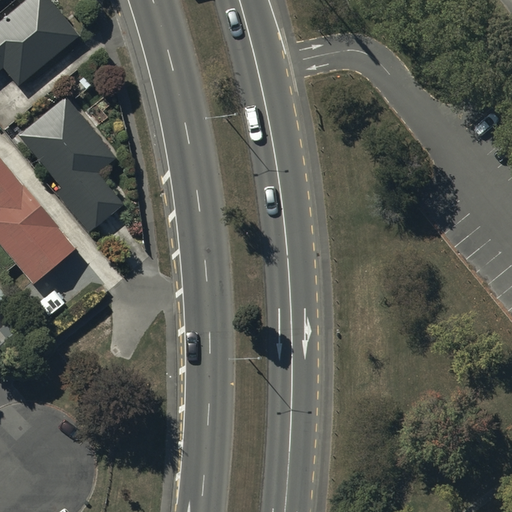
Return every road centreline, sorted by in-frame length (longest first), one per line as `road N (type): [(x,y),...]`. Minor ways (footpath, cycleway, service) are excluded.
road 1 (primary): [(201,511),(206,272),(186,129),(153,0)]
road 2 (primary): [(239,0),(271,134),(288,264),(285,511)]
